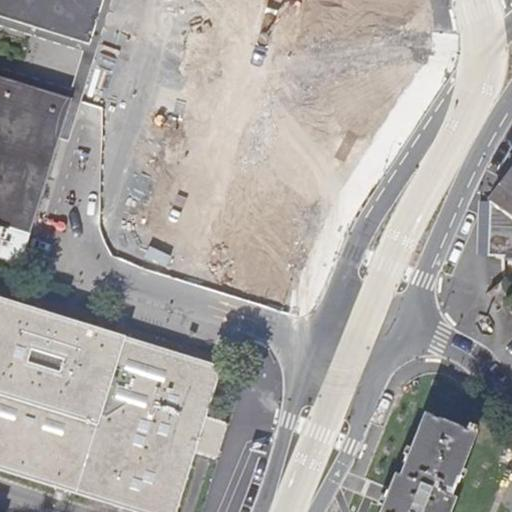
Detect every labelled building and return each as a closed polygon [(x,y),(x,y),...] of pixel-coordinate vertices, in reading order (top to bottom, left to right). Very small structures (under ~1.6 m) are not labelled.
[(0,0),(0,17),(88,45),(102,0),(0,0)] [(102,0),(88,45),(84,53),(72,90),(71,102),(58,143),(69,146),(114,0),(102,0)] [(0,79),(71,102),(72,90),(0,67),(0,26),(84,53),(88,45),(0,17),(0,79)] [(71,102),(0,79),(0,230),(1,227),(29,235),(58,143),(71,102)] [(511,165),(508,170),(497,183),(494,187),(491,225),(489,247),(511,250),(511,165)] [(29,235),(1,227),(0,230),(0,258),(20,264),(29,235)] [(488,291),(501,307),(504,304),(511,297),(511,283),(505,276),(488,291)] [(0,300),(0,470),(134,511),(177,511),(196,454),(215,460),(218,458),(228,428),(226,423),(207,417),(222,369),(0,300)] [(443,511),(454,485),(449,483),(467,436),(428,421),(411,467),(405,464),(386,511),(443,511)]
